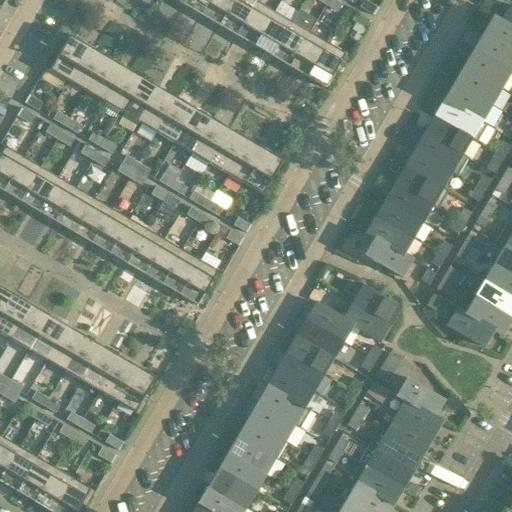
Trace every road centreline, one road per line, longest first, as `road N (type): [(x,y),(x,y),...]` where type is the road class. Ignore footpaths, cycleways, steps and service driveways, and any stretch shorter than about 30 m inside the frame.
road 1 (residential): [(164,511),(467,0)]
road 2 (residential): [(402,0),(104,511)]
